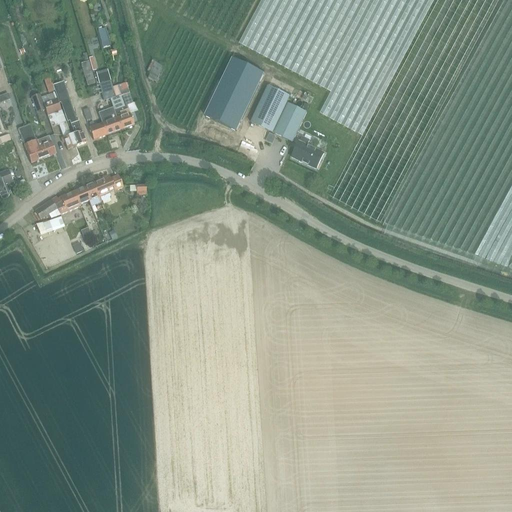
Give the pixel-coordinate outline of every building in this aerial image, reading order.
[(158,67),(161,68),(158,77),(162,79),(169,60),(162,57),(158,67)] [(205,117),(237,132),(264,74),(233,59),(205,117)] [(104,102),(110,100),(115,98),(112,87),(106,70),(95,74),(104,102)] [(49,77),(43,79),(48,94),(54,92),(52,88),(53,88),(49,77)] [(131,80),(123,81),(125,92),(134,90),(131,80)] [(74,135),(72,136),(76,146),(86,142),(84,136),(83,133),(80,126),(77,117),(76,118),(63,84),(53,88),(52,88),(54,92),(54,94),(57,102),(59,101),(67,122),(69,121),(72,129),(74,135)] [(275,133),(289,105),(287,104),(290,97),(268,87),(251,123),(273,133),(275,133)] [(48,95),(42,97),(44,103),(48,115),(53,113),(58,125),(62,137),(61,138),(63,143),(64,143),(66,150),(75,147),(75,146),(76,146),(72,136),(70,136),(65,123),(61,111),(60,111),(57,102),(54,94),(54,93),(48,95)] [(36,113),(44,110),(39,94),(30,97),(36,113)] [(113,108),(120,131),(133,126),(130,116),(138,114),(135,104),(133,104),(130,94),(116,99),(115,98),(110,100),(113,108)] [(145,98),(138,100),(140,109),(148,107),(145,98)] [(293,142),(307,113),(289,105),(275,133),(293,142)] [(88,108),(83,110),(86,120),(91,119),(88,108)] [(120,131),(113,108),(98,113),(101,124),(106,136),(120,131)] [(34,136),(44,133),(41,121),(31,124),(34,136)] [(101,124),(97,125),(96,123),(94,124),(93,122),(89,123),(90,127),(88,128),(93,141),(106,136),(101,124)] [(29,125),(26,126),(17,129),(22,144),(23,143),(30,163),(42,159),(38,147),(37,145),(34,147),(32,141),(36,140),(35,138),(34,139),(29,125)] [(3,144),(11,142),(9,136),(1,138),(3,144)] [(36,141),(36,140),(32,141),(34,147),(37,145),(38,147),(42,159),(54,154),(48,136),(36,141)] [(250,137),(247,147),(264,153),(268,143),(250,137)] [(317,170),(324,155),(307,147),(310,141),(302,137),(293,158),(317,170)] [(5,185),(12,182),(8,170),(0,172),(0,197),(0,198),(3,199),(7,197),(9,195),(5,185)] [(110,194),(109,193),(108,189),(112,187),(114,192),(123,188),(118,176),(109,179),(109,178),(93,184),(97,193),(96,193),(98,198),(98,197),(100,202),(102,202),(109,199),(110,194)] [(147,183),(147,191),(157,191),(157,183),(147,183)] [(93,184),(83,188),(89,201),(91,207),(101,203),(100,202),(98,197),(98,198),(96,193),(97,193),(93,184)] [(146,186),(129,186),(129,192),(136,192),(136,196),(146,196),(146,186)] [(79,205),(89,201),(83,188),(74,192),(74,193),(79,205)] [(51,201),(57,210),(60,216),(80,207),(79,205),(74,193),(61,198),(58,200),(56,198),(51,201)] [(163,198),(164,208),(171,207),(171,198),(163,198)] [(51,201),(43,206),(48,215),(57,210),(51,201)] [(40,220),(48,215),(43,206),(34,212),(40,220)] [(63,226),(73,223),(71,215),(60,219),(63,226)] [(78,254),(87,250),(82,241),(74,245),(78,254)] [(73,244),(64,248),(68,258),(77,254),(73,244)]
